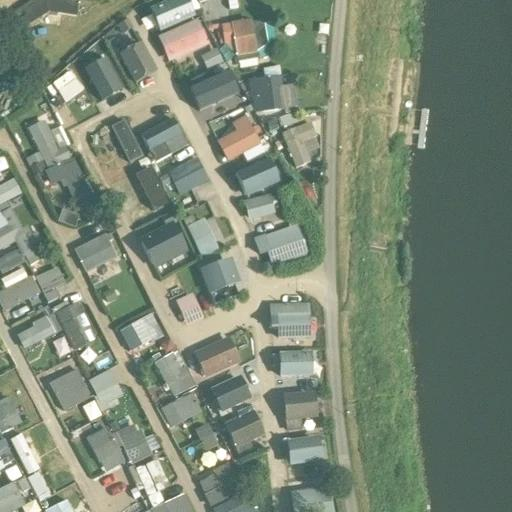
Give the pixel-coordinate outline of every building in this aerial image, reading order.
[(181,0),(179,0),(146,15),(157,39),(192,23),(181,0)] [(204,0),(192,0),(197,10),(207,5),(204,0)] [(232,0),(223,0),(226,17),(234,16),(232,0)] [(43,3),(0,28),(0,35),(1,37),(15,28),(20,36),(46,19),(74,23),(76,8),(43,3)] [(253,58),(248,28),(219,33),(221,50),(234,62),(235,68),(254,65),(253,58)] [(248,28),(253,58),(264,51),(261,31),(248,28)] [(194,29),(160,44),(169,65),(204,50),(194,29)] [(122,58),(116,61),(131,90),(154,78),(139,50),(133,53),(130,47),(120,53),(122,58)] [(205,57),(188,64),(194,78),(218,66),(214,58),(206,61),(205,57)] [(24,58),(6,71),(16,86),(35,72),(24,58)] [(103,68),(83,78),(99,109),(119,99),(103,68)] [(66,79),(50,91),(63,109),(81,96),(66,79)] [(268,94),(278,93),(278,82),(266,84),(268,94)] [(221,84),(189,99),(199,120),(231,105),(221,84)] [(268,94),(266,84),(245,87),(251,119),(281,115),(278,93),(268,94)] [(233,138),(213,148),(225,168),(240,160),(243,166),(259,157),(256,151),(257,151),(242,122),(229,129),(233,138)] [(146,154),(179,142),(172,123),(139,135),(146,154)] [(123,125),(108,133),(126,170),(141,162),(123,125)] [(42,179),(70,165),(55,134),(47,138),(42,126),(24,135),(36,159),(23,165),(32,183),(42,179)] [(307,129),(278,140),(292,175),(308,168),(307,166),(310,165),(307,158),(316,154),(307,129)] [(193,164),(157,184),(161,193),(170,189),(177,202),(205,187),(193,164)] [(70,165),(42,179),(49,192),(57,188),(60,195),(64,193),(79,223),(95,215),(70,165)] [(270,187),(242,199),(243,203),(276,189),(266,166),(262,168),(270,187)] [(270,187),(262,168),(233,180),(242,199),(270,187)] [(145,175),(119,188),(125,201),(133,197),(137,206),(155,197),(145,175)] [(0,254),(11,248),(16,257),(14,258),(13,256),(0,262),(0,280),(20,270),(21,268),(24,273),(36,267),(31,256),(36,253),(25,232),(19,235),(3,208),(9,204),(2,190),(0,191),(0,254)] [(242,211),(268,204),(267,200),(241,207),(242,211)] [(268,204),(242,211),(246,225),(269,218),(266,209),(276,206),(275,202),(268,204)] [(284,223),(270,228),(272,232),(286,228),(284,223)] [(201,227),(185,236),(198,263),(214,255),(201,227)] [(171,228),(137,245),(151,275),(185,258),(171,228)] [(261,240),(251,244),(257,262),(264,259),(269,273),(298,263),(289,236),(263,245),(261,240)] [(102,241),(72,256),(83,279),(114,263),(102,241)] [(228,265),(197,276),(207,301),(209,300),(212,309),(235,301),(231,292),(237,289),(228,265)] [(55,274),(32,284),(45,310),(57,304),(52,295),(63,290),(55,274)] [(29,283),(0,297),(0,315),(1,317),(38,299),(29,283)] [(189,299),(173,307),(184,331),(200,324),(189,299)] [(64,307),(48,316),(71,358),(87,349),(81,339),(88,335),(75,309),(67,313),(64,307)] [(302,312),(267,313),(267,335),(274,335),(274,343),(303,343),(302,312)] [(149,320),(117,338),(128,358),(148,346),(150,348),(161,342),(149,320)] [(31,333),(14,342),(21,356),(53,340),(43,323),(29,330),(31,333)] [(225,342),(191,358),(203,384),(237,368),(225,342)] [(174,356),(151,369),(171,404),(191,392),(182,373),(179,375),(177,371),(181,369),(174,356)] [(304,360),(269,362),(269,373),(276,372),(277,382),(305,381),(304,360)] [(74,376),(47,391),(62,418),(89,404),(74,376)] [(106,376),(86,387),(96,406),(93,408),(99,419),(106,415),(103,410),(120,401),(106,376)] [(237,381),(207,395),(218,419),(248,405),(237,381)] [(189,398),(158,415),(168,434),(200,417),(189,398)] [(307,401),(281,404),(284,437),(299,436),(297,423),(309,422),(307,401)] [(6,403),(0,405),(0,439),(19,430),(6,403)] [(91,407),(78,414),(86,429),(99,422),(91,407)] [(250,416),(222,430),(238,464),(251,458),(246,448),(262,441),(250,416)] [(205,429),(192,436),(203,457),(216,451),(205,429)] [(108,441),(116,454),(120,453),(128,471),(150,461),(138,436),(134,438),(131,430),(108,441)] [(116,454),(108,441),(104,433),(83,444),(104,479),(123,467),(116,454)] [(29,440),(6,452),(10,460),(13,459),(24,477),(42,467),(29,440)] [(284,445),(279,446),(282,470),(315,465),(312,445),(285,449),(284,445)] [(0,472),(11,465),(4,452),(2,453),(0,449),(0,472)] [(155,465),(142,470),(155,498),(167,492),(155,465)] [(21,484),(14,488),(20,498),(27,494),(33,503),(55,491),(42,468),(19,480),(21,484)] [(211,480),(196,488),(207,511),(210,511),(239,496),(225,468),(210,476),(211,480)] [(131,470),(126,473),(136,496),(141,493),(145,502),(154,499),(141,471),(133,474),(131,470)] [(11,488),(0,493),(0,511),(19,511),(23,511),(11,488)] [(321,511),(319,495),(288,500),(289,511),(321,511)] [(254,511),(246,497),(216,511),(254,511)] [(188,511),(182,499),(154,511),(188,511)]
